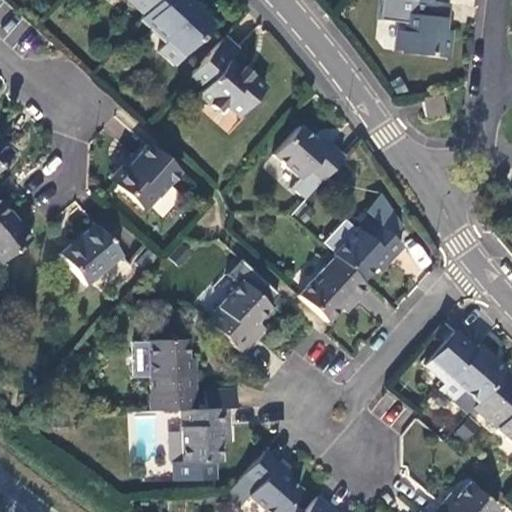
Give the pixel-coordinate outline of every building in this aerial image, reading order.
[(127,0),(143,14),(155,0),(127,0)] [(155,0),(143,14),(139,19),(154,33),(157,30),(182,53),(208,25),(187,6),(190,3),(186,0),(155,0)] [(410,0),(409,13),(405,13),(403,31),(394,30),(391,50),(401,51),(400,54),(445,59),(449,31),(440,30),(441,19),(444,20),(446,4),(444,3),(414,0),(410,0)] [(221,38),(188,75),(202,88),(196,95),(215,113),(222,104),(236,116),(260,89),(238,69),(235,72),(226,63),(236,52),(221,38)] [(438,98),(423,99),(424,116),(440,115),(438,98)] [(297,126),(272,155),(298,177),(306,168),(319,180),(341,155),(316,134),(312,139),(297,126)] [(0,143),(0,159),(8,151),(0,143)] [(145,144),(111,182),(142,210),(176,172),(145,144)] [(333,252),(330,255),(331,256),(357,280),(370,266),(374,270),(397,245),(387,236),(396,226),(376,195),(360,212),(365,216),(353,230),(342,220),(322,242),(333,252)] [(0,204),(0,261),(28,238),(0,204)] [(93,226),(58,255),(82,285),(94,276),(105,289),(128,270),(93,226)] [(398,249),(407,274),(430,266),(421,241),(398,249)] [(167,258),(181,267),(191,251),(177,242),(167,258)] [(331,256),(295,296),(323,321),(335,308),(340,312),(363,286),(357,280),(331,256)] [(239,283),(204,322),(239,355),(251,342),(248,339),(258,328),(253,324),(267,309),(239,283)] [(452,333),(428,360),(475,402),(500,374),(485,361),(489,355),(478,345),(472,351),(452,333)] [(184,341),(131,343),(132,379),(147,378),(148,411),(178,410),(192,409),(191,360),(184,360),(184,341)] [(475,402),(471,407),(511,443),(511,380),(502,371),(500,374),(475,402)] [(232,391),(203,391),(204,409),(226,408),(232,408),(232,391)] [(192,409),(178,410),(180,461),(170,461),(171,481),(211,480),(211,463),(217,462),(217,443),(222,443),(221,426),(227,426),(226,408),(204,409),(192,409)] [(261,450),(231,485),(261,511),(278,511),(297,491),(283,479),(287,473),(261,450)] [(448,495),(432,511),(493,511),(494,511),(465,485),(453,499),(448,495)] [(332,511),(315,496),(301,511),(332,511)]
